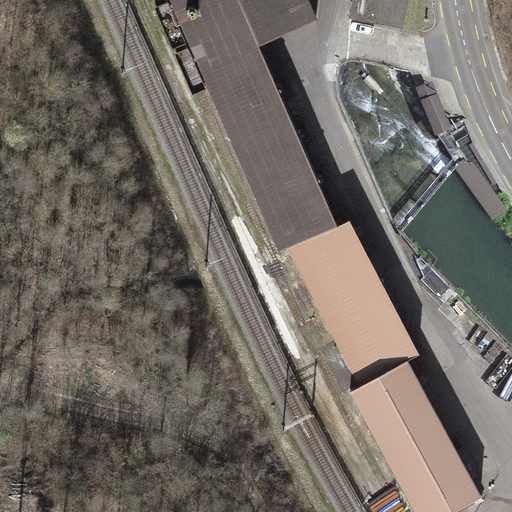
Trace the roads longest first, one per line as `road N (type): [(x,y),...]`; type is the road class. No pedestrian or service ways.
road 1 (track): [(0,387),(205,440),(232,459),(265,511)]
road 2 (primary): [(455,0),(472,72),(511,161)]
